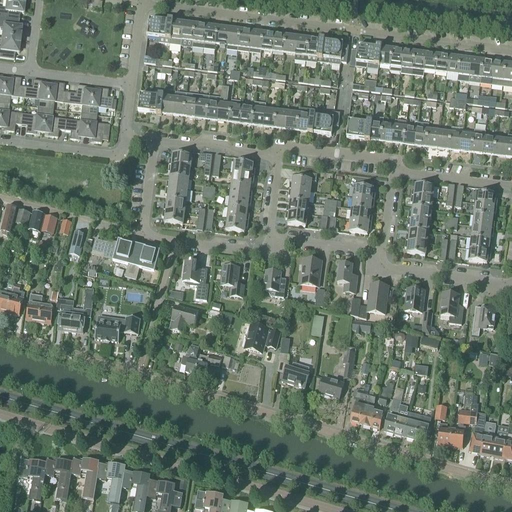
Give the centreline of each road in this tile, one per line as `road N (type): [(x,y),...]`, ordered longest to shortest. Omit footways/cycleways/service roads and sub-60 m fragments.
road 1 (unclassified): [(511,485),(137,374)]
road 2 (residential): [(511,51),(141,4)]
road 3 (unclassified): [(137,374),(0,335)]
road 4 (residential): [(511,287),(390,268),(382,254)]
road 5 (residential): [(137,374),(174,241)]
road 6 (residential): [(0,140),(111,154),(125,134)]
road 7 (residential): [(393,171),(387,160),(287,147),(278,157)]
road 8 (residential): [(278,157),(154,142)]
